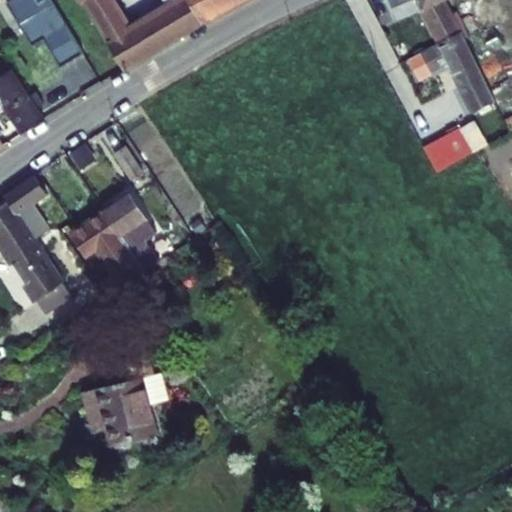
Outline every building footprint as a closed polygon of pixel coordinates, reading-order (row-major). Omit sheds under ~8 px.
[(79,0),(121,65),(235,0),(156,0),(159,3),(125,23),(110,0),(79,0)] [(430,0),(402,0),(431,54),(413,64),(424,85),(442,74),(465,118),(449,127),(454,136),(492,115),(430,0)] [(377,1),(361,10),(386,53),(401,44),(377,1)] [(0,41),(12,27),(0,18),(0,41)] [(0,149),(4,147),(0,141),(0,111),(4,109),(23,136),(43,121),(10,76),(0,82),(0,149)] [(458,148),(424,168),(437,192),(472,170),(458,148)] [(0,222),(0,258),(57,332),(81,314),(59,285),(65,278),(32,236),(37,233),(32,224),(43,216),(29,194),(0,212),(0,218),(2,221),(0,222)] [(67,253),(81,274),(104,258),(111,267),(122,260),(119,255),(131,247),(140,259),(152,248),(126,211),(67,253)] [(126,265),(108,277),(123,300),(141,287),(126,265)] [(148,310),(134,319),(146,337),(160,328),(148,310)] [(111,426),(119,457),(164,447),(152,394),(160,392),(148,351),(107,361),(116,398),(92,404),(98,430),(111,426)]
